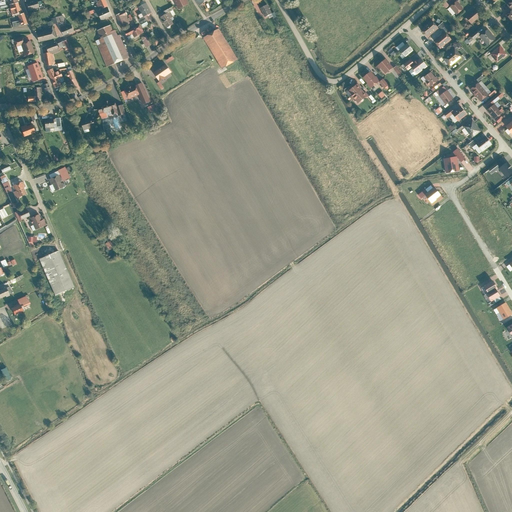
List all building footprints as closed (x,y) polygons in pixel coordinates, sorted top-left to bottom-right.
[(37,2),(36,0),(35,0),(27,3),(30,11),(43,6),(41,1),(37,2)] [(107,7),(104,0),(97,0),(99,2),(95,3),(98,8),(99,7),(101,10),(107,7)] [(188,4),(185,0),(171,0),(177,10),(188,4)] [(463,9),(456,1),(449,8),(456,16),(463,9)] [(11,15),(20,13),(18,3),(9,5),(10,11),(11,15)] [(147,4),(139,7),(144,17),(151,13),(147,4)] [(263,16),(271,13),(266,4),(259,7),(263,16)] [(166,28),(172,24),(168,18),(175,14),(170,7),(162,12),(164,15),(159,17),(166,28)] [(111,16),(108,8),(97,13),(100,20),(111,16)] [(474,10),(466,18),(471,24),(480,17),(474,10)] [(129,15),(128,11),(118,15),(123,27),(131,24),(127,16),(129,15)] [(26,24),(22,13),(16,15),(17,18),(10,20),(12,28),(26,24)] [(438,30),(431,21),(420,30),(427,38),(438,30)] [(70,24),(59,29),(63,36),(73,31),(70,24)] [(144,34),(139,24),(125,31),(128,38),(136,34),(137,37),(144,34)] [(105,69),(130,59),(120,34),(116,35),(114,29),(110,30),(109,26),(96,31),(99,39),(94,41),(105,69)] [(56,38),(53,27),(40,29),(41,33),(37,34),(38,41),(56,38)] [(236,60),(217,29),(202,38),(220,70),(236,60)] [(495,39),(487,30),(479,37),(487,46),(495,39)] [(444,32),(433,41),(440,49),(451,40),(444,32)] [(478,35),(476,32),(468,37),(471,41),(478,35)] [(146,37),(141,40),(145,48),(150,45),(146,37)] [(23,38),(15,40),(17,46),(21,45),(25,56),(34,53),(30,41),(24,43),(23,38)] [(410,45),(403,38),(396,45),(403,52),(410,45)] [(55,43),(46,46),(48,53),(49,52),(50,55),(53,54),(60,52),(59,49),(57,49),(55,43)] [(497,63),(507,55),(500,47),(490,55),(497,63)] [(454,49),(443,58),(450,67),(461,57),(454,49)] [(48,53),(44,53),(45,66),(56,64),(53,54),(50,55),(49,52),(48,53)] [(422,58),(412,66),(418,74),(428,66),(422,58)] [(394,67),(387,59),(379,66),(386,74),(392,68),(394,67)] [(40,71),(37,63),(28,66),(30,74),(40,71)] [(171,72),(166,65),(152,74),(157,81),(171,72)] [(392,68),(399,76),(402,74),(395,66),(394,67),(392,68)] [(53,68),(47,71),(55,88),(62,85),(60,82),(59,82),(58,79),(62,77),(59,70),(55,72),(53,68)] [(70,85),(78,84),(75,70),(68,71),(69,76),(71,76),(72,81),(69,81),(70,85)] [(42,78),(40,71),(30,74),(33,82),(42,78)] [(372,71),(364,78),(372,87),(378,82),(380,81),(372,71)] [(439,80),(432,72),(424,79),(431,87),(439,80)] [(383,89),(387,85),(383,79),(380,81),(378,82),(383,89)] [(439,82),(431,88),(433,92),(442,85),(439,82)] [(469,90),(474,96),(483,89),(478,83),(469,90)] [(53,97),(48,84),(42,86),(47,99),(53,97)] [(149,103),(141,84),(134,87),(137,95),(141,106),(149,103)] [(358,84),(349,91),(359,103),(367,95),(358,84)] [(134,87),(122,91),(125,100),(137,95),(134,87)] [(42,88),(34,89),(34,96),(28,96),(28,102),(36,102),(36,99),(43,99),(42,88)] [(488,95),(483,89),(474,96),(479,102),(488,95)] [(454,98),(448,90),(440,96),(447,104),(454,98)] [(497,95),(493,91),(488,96),(491,100),(497,95)] [(503,96),(500,93),(497,95),(491,100),(489,102),(491,105),(503,96)] [(115,107),(114,102),(110,103),(109,100),(103,102),(104,104),(100,105),(102,110),(99,110),(101,118),(117,114),(115,107)] [(158,109),(155,104),(149,107),(152,112),(158,109)] [(494,119),(503,111),(500,107),(497,109),(493,105),(487,110),(494,119)] [(124,115),(122,106),(115,107),(117,114),(117,117),(124,115)] [(435,109),(438,114),(443,111),(440,106),(435,109)] [(465,115),(460,108),(453,113),(450,116),(456,122),(465,115)] [(453,113),(450,109),(441,115),(445,120),(450,116),(453,113)] [(93,119),(81,122),(83,132),(96,129),(93,119)] [(54,129),(53,120),(43,121),(44,130),(54,129)] [(480,132),(472,121),(463,127),(468,134),(465,136),(468,140),(469,139),(473,136),(480,132)] [(34,134),(31,126),(25,128),(24,125),(17,128),(22,139),(34,134)] [(493,144),(487,136),(478,142),(475,144),(481,153),(493,144)] [(475,144),(478,142),(475,139),(471,142),(467,144),(470,148),(475,144)] [(462,162),(466,159),(459,148),(454,151),(462,162)] [(456,157),(444,159),(446,167),(449,166),(450,168),(458,166),(456,157)] [(496,161),(488,168),(491,173),(499,165),(496,161)] [(505,179),(511,173),(511,170),(506,162),(497,169),(505,179)] [(70,177),(65,167),(57,170),(59,174),(62,181),(70,177)] [(59,174),(46,179),(50,188),(52,188),(53,190),(62,187),(60,182),(62,181),(59,174)] [(12,189),(6,176),(0,178),(0,179),(6,192),(12,189)] [(26,187),(24,181),(13,185),(16,191),(13,192),(15,197),(25,194),(23,188),(26,187)] [(443,198),(435,188),(426,195),(431,202),(436,198),(438,201),(443,198)] [(29,215),(25,207),(16,212),(20,219),(29,215)] [(43,226),(39,215),(30,218),(35,229),(43,226)] [(110,241),(105,244),(110,251),(114,248),(110,241)] [(73,288),(57,251),(38,260),(54,296),(73,288)] [(493,281),(484,286),(488,293),(496,289),(497,288),(493,281)] [(9,287),(0,291),(0,298),(12,293),(9,287)] [(488,293),(487,294),(491,301),(500,296),(496,289),(488,293)] [(75,307),(87,302),(84,296),(72,301),(75,307)] [(511,313),(506,303),(497,308),(504,319),(511,313)] [(23,313),(19,305),(11,309),(14,317),(23,313)] [(7,368),(0,370),(4,381),(11,378),(7,368)]
